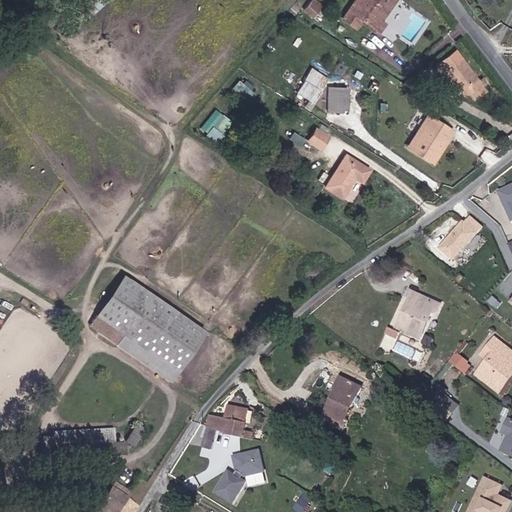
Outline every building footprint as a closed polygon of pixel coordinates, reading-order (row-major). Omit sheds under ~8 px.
[(318,0),(310,0),(302,7),(309,14),(322,4),(318,0)] [(385,15),(381,12),(387,0),(356,0),(346,17),(357,23),(363,14),(366,16),(383,25),(389,17),(385,15)] [(387,0),(381,12),(385,15),(393,0),(387,0)] [(360,25),(366,16),(363,14),(357,23),(360,25)] [(462,51),(444,65),(449,72),(451,70),(460,81),(462,79),(473,94),(476,92),(482,101),(493,93),(488,86),(485,82),(462,51)] [(307,92),(321,100),(332,84),(318,75),(307,92)] [(457,84),(459,86),(468,97),(472,94),(473,94),(462,79),(460,81),(457,84)] [(359,90),(348,90),(341,90),(341,111),(355,111),(355,103),(360,102),(360,97),(359,90)] [(434,114),(421,135),(413,148),(437,162),(445,150),(447,146),(451,148),(462,131),(434,114)] [(322,141),(332,147),(338,137),(328,131),(322,141)] [(449,152),(445,150),(437,162),(441,165),(449,152)] [(366,179),(373,183),(381,171),(358,156),(346,176),(361,186),(366,179)] [(337,190),(353,199),(361,186),(346,176),(337,190)] [(511,179),(511,180),(511,183),(503,187),(511,210),(511,179)] [(458,246),(467,253),(490,225),(478,215),(472,223),(469,220),(447,247),(453,251),(458,246)] [(462,259),(467,253),(458,246),(453,251),(462,259)] [(115,334),(177,370),(202,327),(110,274),(86,317),(115,334)] [(404,327),(428,335),(437,309),(445,312),(448,302),(424,292),(421,301),(413,298),(404,327)] [(81,325),(110,343),(115,334),(86,317),(81,325)] [(509,380),(505,377),(511,368),(511,346),(497,336),(494,341),(499,346),(495,351),(480,372),(502,389),(509,380)] [(489,347),(495,351),(499,346),(494,341),(489,347)] [(458,351),(450,362),(468,373),(475,362),(458,351)] [(358,420),(354,418),(369,386),(348,377),(343,388),(346,389),(330,420),(353,431),(358,420)] [(423,397),(437,406),(448,387),(434,378),(423,397)] [(446,411),(451,403),(459,393),(451,386),(440,407),(446,411)] [(254,429),(246,427),(251,403),(233,399),(229,415),(232,416),(229,430),(253,435),(254,429)] [(446,411),(455,419),(461,411),(451,403),(446,411)] [(223,429),(229,430),(232,416),(229,415),(215,412),(212,423),(223,426),(223,429)] [(210,433),(222,435),(223,429),(223,426),(212,423),(210,433)] [(59,442),(121,441),(121,433),(59,433),(59,442)] [(209,439),(221,442),(222,435),(210,433),(209,439)] [(48,454),(133,452),(133,441),(121,441),(59,442),(48,443),(48,454)] [(264,448),(238,452),(240,466),(237,470),(231,467),(219,489),(237,499),(249,477),(244,474),(246,470),(248,471),(267,468),(264,448)] [(494,478),(483,502),(490,506),(487,511),(509,511),(510,511),(511,511),(511,497),(507,495),(511,486),(494,478)] [(123,511),(133,498),(119,487),(99,511),(123,511)] [(137,511),(142,504),(133,498),(123,511),(137,511)] [(487,511),(490,506),(483,502),(478,511),(487,511)]
